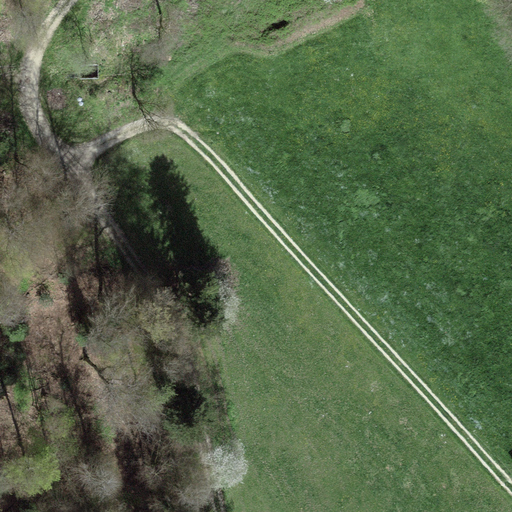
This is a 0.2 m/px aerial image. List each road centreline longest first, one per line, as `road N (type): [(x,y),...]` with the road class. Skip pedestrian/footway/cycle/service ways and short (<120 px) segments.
road 1 (track): [(66,162),(141,126),(180,128),(511,489)]
road 2 (track): [(66,162),(166,326),(217,511)]
road 3 (track): [(73,0),(33,65),(35,95),(66,162)]
